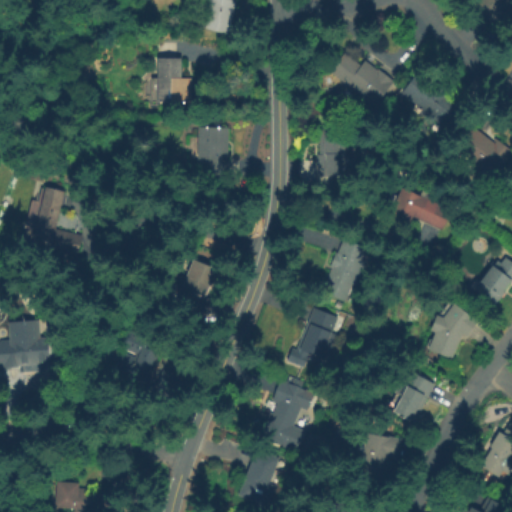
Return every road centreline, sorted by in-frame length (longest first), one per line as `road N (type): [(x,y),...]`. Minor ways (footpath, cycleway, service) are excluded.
road 1 (tertiary): [(273,0),(270,227),(163,511)]
road 2 (residential): [(511,334),(458,404),(407,511)]
road 3 (residential): [(181,457),(68,431),(0,437)]
road 4 (residential): [(419,0),(511,94)]
